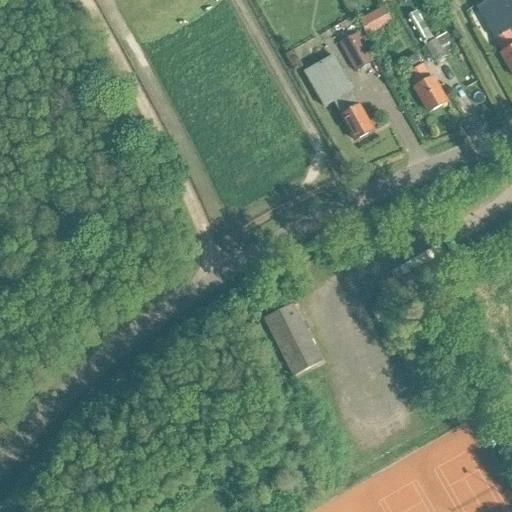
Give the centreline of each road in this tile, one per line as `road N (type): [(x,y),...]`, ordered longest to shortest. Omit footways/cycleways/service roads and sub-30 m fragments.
road 1 (unclassified): [(0,465),(46,415),(223,271),(377,188),(511,132)]
road 2 (track): [(223,271),(85,0)]
road 3 (track): [(511,200),(319,298)]
road 4 (track): [(280,238),(388,424)]
